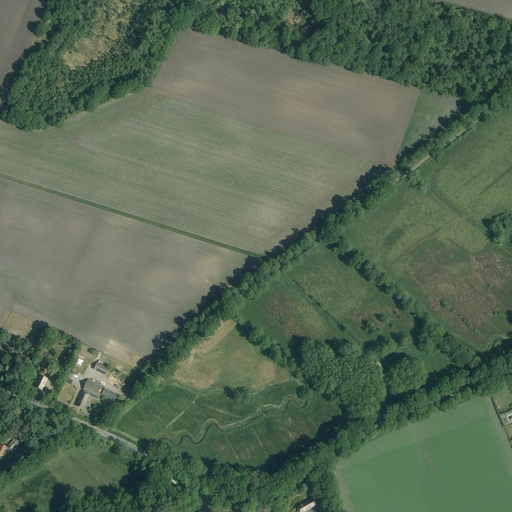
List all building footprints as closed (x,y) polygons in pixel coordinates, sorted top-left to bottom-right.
[(0,353),(7,356),(10,350),(1,346),(0,348),(0,353)] [(107,367),(108,365),(98,360),(93,369),(106,375),(110,368),(107,367)] [(57,367),(53,375),(59,378),(63,370),(57,367)] [(40,375),(34,387),(42,391),(48,379),(40,375)] [(97,400),(103,387),(88,380),(83,391),(85,392),(84,394),(81,392),(77,400),(79,401),(76,408),(83,411),(90,398),(91,398),(92,397),(97,400)] [(104,388),(100,395),(113,401),(117,394),(104,388)] [(8,448),(3,445),(0,443),(0,456),(2,457),(5,449),(9,451),(10,450),(13,452),(20,443),(15,439),(8,448)] [(307,510),(316,506),(312,499),(304,503),(304,504),(297,507),(299,511),(301,511),(307,509),(307,510)]
